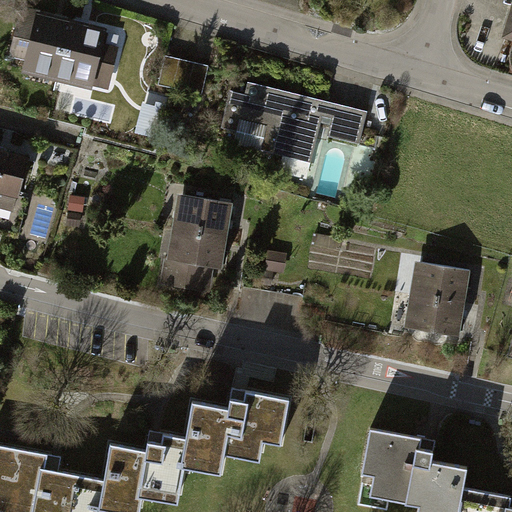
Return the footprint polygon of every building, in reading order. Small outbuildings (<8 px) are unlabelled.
[(511,7),(503,39),(511,41),(511,7)] [(115,37),(31,17),(18,68),(102,89),(115,37)] [(204,96),(212,64),(180,57),(173,89),(204,96)] [(365,116),(243,82),(235,114),(271,124),(263,155),(306,167),(315,136),(356,148),(365,116)] [(26,162),(0,155),(0,197),(16,202),(26,162)] [(234,203),(178,195),(164,287),(211,294),(215,268),(224,270),(234,203)] [(470,269),(416,260),(405,326),(459,336),(470,269)] [(27,459),(0,454),(0,511),(130,511),(132,502),(170,508),(176,475),(212,481),(216,458),(248,464),(252,443),(276,447),(283,402),(253,397),(238,394),(236,407),(181,398),(173,445),(148,441),(133,438),(130,452),(102,447),(96,486),(43,477),(45,462),(27,459)] [(429,438),(371,427),(363,472),(359,504),(387,509),(389,498),(419,504),(417,511),(511,511),(511,495),(463,487),(467,466),(432,459),(436,439),(429,438)]
